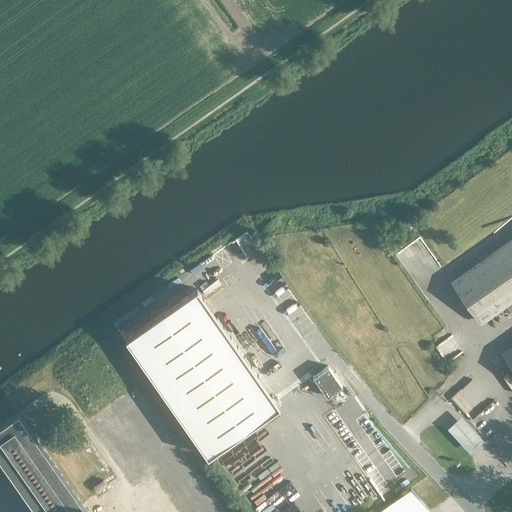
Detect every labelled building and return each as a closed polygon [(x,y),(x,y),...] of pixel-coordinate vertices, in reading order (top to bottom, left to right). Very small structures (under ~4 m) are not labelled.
[(511,300),(511,235),(450,280),(481,323),(511,300)] [(212,258),(216,254),(212,250),(204,259),(207,261),(203,265),(209,271),(217,262),(212,258)] [(394,265),(397,273),(403,270),(399,263),(394,265)] [(267,267),(256,274),(263,285),(274,279),(267,267)] [(208,275),(206,280),(237,293),(239,288),(208,275)] [(277,301),(287,294),(277,282),(268,288),(277,301)] [(207,454),(278,405),(197,288),(126,337),(207,454)] [(511,343),(501,351),(511,367),(511,343)] [(328,366),(313,376),(327,396),(342,386),(328,366)] [(87,511),(17,413),(2,424),(0,424),(0,459),(37,511),(87,511)] [(275,432),(283,430),(280,413),(272,415),(275,432)] [(483,440),(461,417),(453,425),(447,431),(469,454),(474,449),(483,440)] [(307,422),(314,433),(318,430),(312,419),(307,422)] [(304,422),(291,426),(296,438),(308,434),(304,422)] [(311,439),(317,449),(327,443),(321,433),(311,439)] [(112,477),(104,467),(101,470),(98,473),(105,482),(112,477)] [(97,492),(106,485),(102,479),(93,486),(97,492)] [(427,511),(431,509),(410,488),(376,511),(427,511)] [(267,505),(277,508),(279,501),(269,498),(267,505)]
